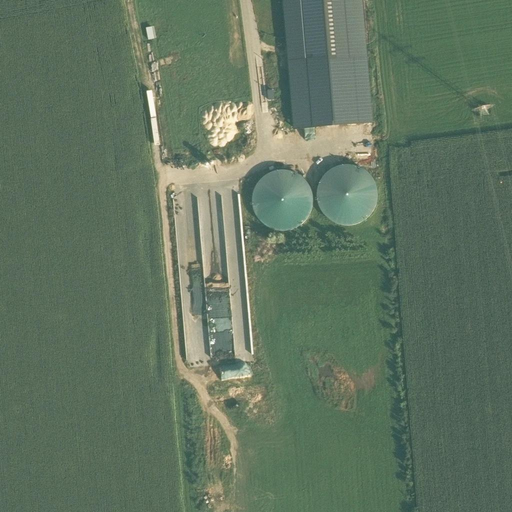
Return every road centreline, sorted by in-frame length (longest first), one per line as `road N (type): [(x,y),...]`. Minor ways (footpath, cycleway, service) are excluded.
road 1 (unknown): [(268,142),(243,164),(162,176),(132,0)]
road 2 (track): [(511,123),(388,138)]
